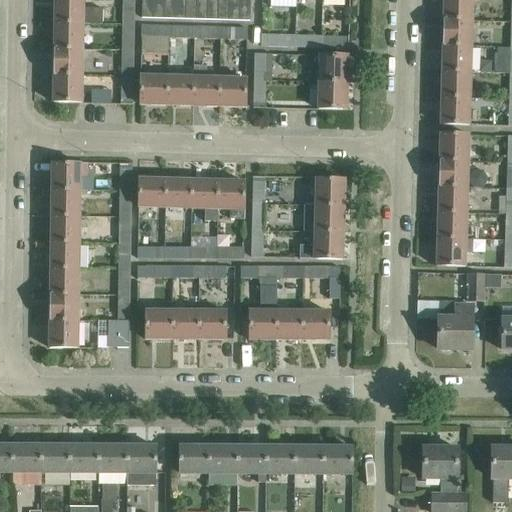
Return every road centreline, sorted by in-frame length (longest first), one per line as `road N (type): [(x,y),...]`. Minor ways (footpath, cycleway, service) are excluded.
road 1 (residential): [(399,153),(13,143)]
road 2 (residential): [(9,384),(395,385)]
road 3 (residential): [(395,385),(399,153)]
road 4 (residential): [(10,335),(13,143)]
road 5 (residential): [(399,153),(404,0)]
road 6 (residential): [(13,143),(16,0)]
